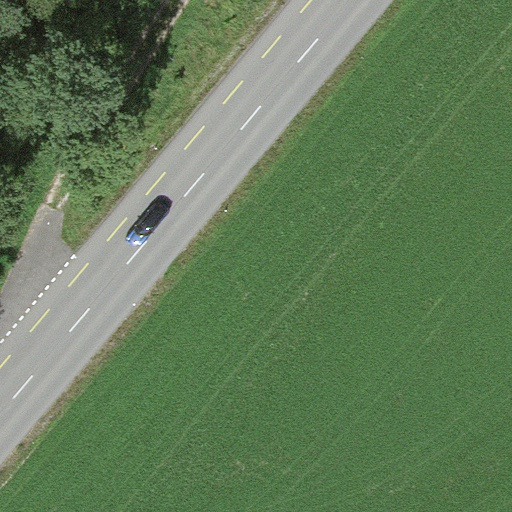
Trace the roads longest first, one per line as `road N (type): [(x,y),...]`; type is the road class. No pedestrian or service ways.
road 1 (secondary): [(0,409),(348,0)]
road 2 (track): [(178,0),(69,176),(39,248),(34,368)]
